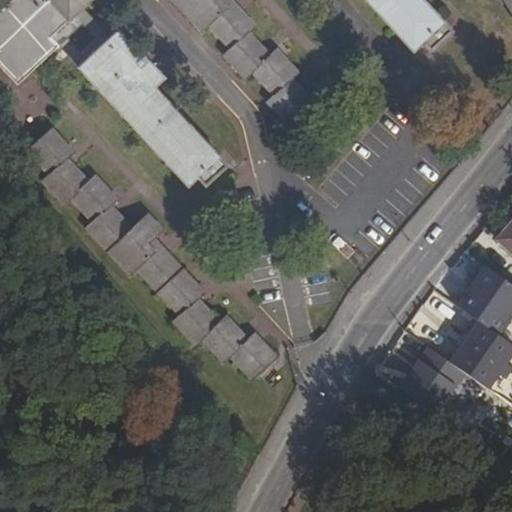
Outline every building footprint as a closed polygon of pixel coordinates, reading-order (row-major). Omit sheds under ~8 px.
[(0,64),(19,85),(61,45),(53,37),(90,1),(91,0),(12,0),(0,12),(0,64)] [(274,97),(269,103),(291,127),(317,102),(295,78),(298,75),(276,52),(274,54),(251,30),(254,27),(229,0),(173,0),(203,32),(209,27),(230,50),(224,55),(247,79),(252,74),(274,97)] [(369,0),(417,51),(427,41),(435,50),(454,31),(425,0),(369,0)] [(118,31),(90,1),(53,37),(61,45),(80,67),(118,31)] [(155,89),(165,79),(118,31),(80,67),(191,187),(201,178),(209,186),(228,167),(155,89)] [(92,220),(87,226),(135,271),(137,269),(181,315),(228,361),(232,358),(255,380),(277,359),(255,336),(249,342),(227,318),(221,323),(199,299),(205,292),(156,239),(163,231),(148,215),(134,229),(113,206),(119,199),(96,175),(89,181),(68,158),(74,151),(52,127),(27,151),(47,173),(43,179),(66,203),(72,198),(92,220)] [(511,223),(496,240),(511,255),(511,223)] [(86,226),(131,274),(135,271),(87,226),(86,226)] [(511,286),(488,269),(459,309),(480,324),(495,335),(511,311),(511,286)] [(203,340),(226,363),(228,361),(181,315),(175,321),(197,345),(203,340)] [(480,324),(450,365),(463,374),(499,399),(511,381),(511,377),(502,371),(511,357),(511,346),(495,335),(480,324)] [(427,349),(402,386),(437,411),(463,374),(450,365),(427,349)] [(395,461),(406,443),(376,422),(365,440),(395,461)]
